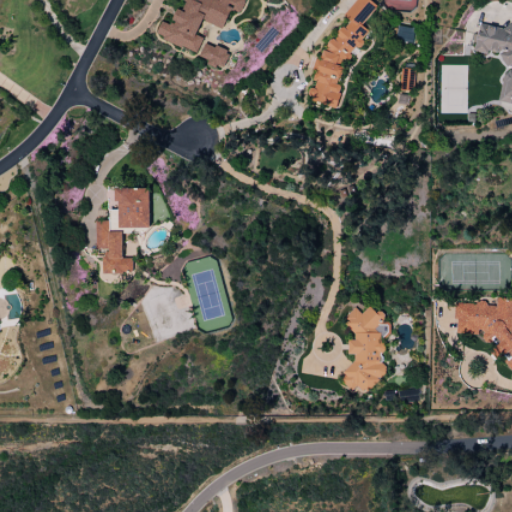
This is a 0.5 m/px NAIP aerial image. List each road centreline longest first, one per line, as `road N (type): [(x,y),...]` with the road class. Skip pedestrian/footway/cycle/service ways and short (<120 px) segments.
road 1 (residential): [(69,92),(34,144),(0,172),(108,23),(69,92)]
road 2 (residential): [(189,511),(241,468),(296,454),(511,445)]
road 3 (residential): [(69,92),(191,156)]
